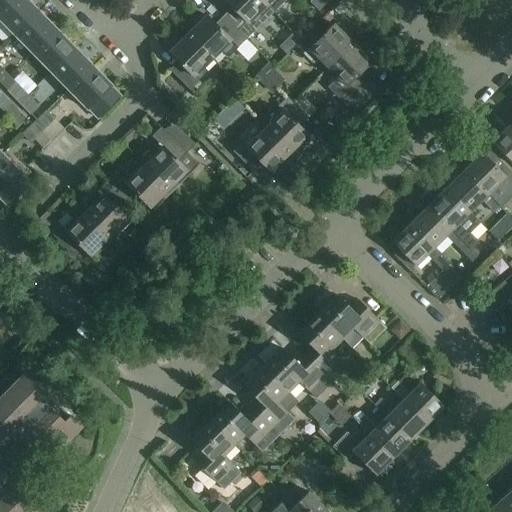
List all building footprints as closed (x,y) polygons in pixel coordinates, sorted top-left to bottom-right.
[(36,13),(24,0),(12,0),(0,12),(0,19),(14,34),(36,13)] [(0,0),(0,12),(12,0),(0,0)] [(224,0),(232,7),(222,17),(243,37),(245,40),(273,12),(261,0),(224,0)] [(261,0),(273,12),(284,1),(282,0),(261,0)] [(311,0),(310,2),(318,10),(328,0),(311,0)] [(54,31),(36,13),(14,34),(32,53),(54,31)] [(195,25),(187,33),(212,59),(221,50),(228,57),(245,40),(243,37),(222,17),(215,24),(205,15),(205,16),(202,13),(192,22),(195,25)] [(334,25),(325,34),(316,25),(295,46),(313,64),(317,60),(326,70),(353,44),(344,35),(347,32),(338,23),(335,25),(334,25)] [(72,49),(54,31),(32,53),(50,71),(72,49)] [(194,77),(212,59),(187,33),(179,41),(176,39),(166,48),(169,51),(178,61),(169,70),(189,90),(198,81),(194,77)] [(352,96),(370,79),(361,70),(370,61),(369,61),(372,58),(363,49),(360,51),(353,44),(326,70),(335,79),(326,88),(353,115),(362,106),(352,96)] [(90,67),(72,49),(50,71),(68,89),(90,67)] [(268,63),(261,70),(267,75),(273,69),(268,63)] [(90,67),(68,89),(86,108),(87,107),(97,117),(117,97),(107,87),(108,86),(90,67)] [(18,103),(27,94),(15,82),(6,91),(18,103)] [(0,108),(6,115),(15,106),(3,94),(0,97),(0,108)] [(27,94),(18,103),(31,115),(39,106),(27,94)] [(281,112),(263,130),(288,156),(296,147),(299,150),(309,140),(306,138),(306,137),(297,128),(306,119),(286,98),(277,107),(281,112)] [(15,106),(6,115),(18,128),(27,119),(15,106)] [(46,110),(34,123),(43,131),(55,119),(46,110)] [(43,131),(34,123),(22,134),(30,143),(43,131)] [(492,142),(511,162),(511,124),(492,142)] [(162,147),(145,164),(169,189),(178,180),(180,183),(199,165),(186,153),(161,127),(151,136),(162,147)] [(288,156),(263,130),(246,147),(241,142),(232,152),(252,172),(261,163),(270,173),(271,172),(273,175),(282,166),(280,163),(288,156)] [(482,152),(464,170),(487,194),(500,182),(511,194),(511,169),(494,152),(488,158),(482,152)] [(0,155),(0,198),(7,205),(27,184),(17,174),(18,173),(0,155)] [(115,173),(106,181),(127,202),(136,193),(150,207),(151,206),(154,209),(164,200),(161,197),(169,189),(145,164),(125,183),(115,173)] [(470,212),(482,200),(494,212),(499,206),(487,194),(464,170),(446,188),(470,212)] [(102,194),(84,212),(109,238),(117,230),(120,233),(129,223),(127,221),(127,220),(118,210),(127,202),(106,181),(98,189),(102,194)] [(471,249),(472,249),(479,242),(469,233),(480,222),(470,212),(446,188),(428,206),(471,249)] [(410,223),(434,247),(446,235),(472,261),(478,255),(472,249),(471,249),(428,206),(410,223)] [(101,246),(109,238),(84,212),(66,230),(62,226),(53,235),(73,255),(82,246),(91,255),(92,254),(95,258),(104,249),(101,246)] [(415,266),(427,254),(442,270),(439,272),(452,285),(462,275),(434,247),(410,223),(392,242),(415,266)] [(481,271),(503,257),(496,247),(475,261),(481,271)] [(511,291),(503,282),(496,288),(490,294),(501,307),(508,302),(511,306),(511,291)] [(336,296),(317,315),(342,339),(351,349),(362,338),(369,345),(385,329),(358,301),(349,309),(336,296)] [(342,339),(317,315),(298,333),(311,347),(303,355),(331,383),(347,367),(331,350),(342,339)] [(428,360),(409,340),(397,352),(417,372),(428,360)] [(331,383),(303,355),(295,362),(282,349),(263,368),(287,393),(298,382),(314,399),(331,383)] [(287,393),(263,368),(244,387),(257,400),(249,408),(277,436),(293,420),(286,413),(297,402),(287,393)] [(24,375),(0,400),(0,511),(38,511),(40,510),(14,484),(47,451),(52,456),(80,427),(69,416),(68,416),(24,373),(23,374),(24,375)] [(402,401),(426,425),(444,407),(420,383),(409,395),(397,382),(390,389),(402,402),(402,401)] [(358,410),(368,400),(358,392),(349,402),(358,410)] [(402,401),(402,402),(392,412),(380,399),(373,406),(385,419),(409,442),(426,425),(402,401)] [(229,402),(209,422),(233,446),(244,435),(260,452),(277,436),(249,408),(242,415),(229,402)] [(409,442),(385,419),(375,429),(363,416),(356,423),(362,429),(392,459),(409,442)] [(233,446),(209,422),(190,441),(203,454),(194,462),(222,490),(239,473),(223,456),(233,446)] [(346,433),(339,440),(331,447),(345,461),(353,454),(375,476),(382,469),(385,473),(394,464),(391,460),(392,459),(362,429),(351,439),(346,433)] [(251,477),(261,486),(268,479),(258,470),(251,477)] [(511,511),(511,490),(497,504),(503,511),(511,511)] [(326,511),(327,511),(308,492),(294,505),(286,497),(270,511),(326,511)] [(256,497),(248,506),(253,511),(258,511),(265,506),(256,497)]
